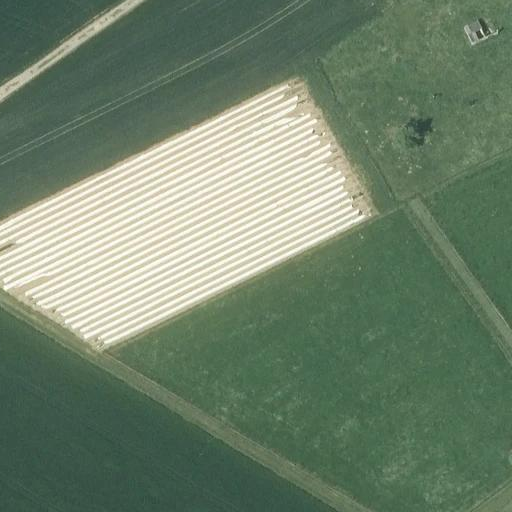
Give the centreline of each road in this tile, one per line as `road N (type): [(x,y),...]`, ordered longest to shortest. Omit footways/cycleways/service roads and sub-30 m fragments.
road 1 (track): [(352,511),(0,296)]
road 2 (track): [(0,94),(136,0)]
